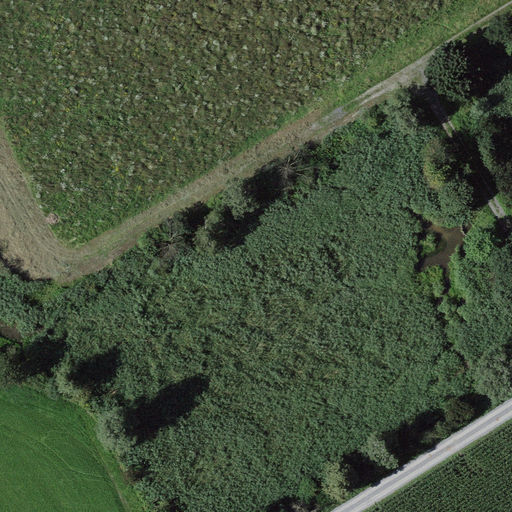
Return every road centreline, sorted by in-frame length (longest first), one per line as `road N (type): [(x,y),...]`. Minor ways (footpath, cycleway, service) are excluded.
road 1 (track): [(511,13),(418,72),(511,233)]
road 2 (track): [(331,511),(511,401)]
